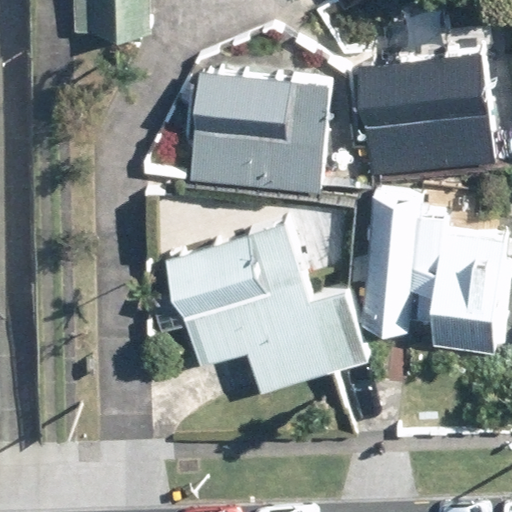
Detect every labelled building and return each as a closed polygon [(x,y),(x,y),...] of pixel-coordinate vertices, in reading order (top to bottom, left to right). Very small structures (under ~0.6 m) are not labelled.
[(66,0),(65,22),(123,25),(124,0),(66,0)] [(487,44),(365,58),(378,164),(500,150),(487,44)] [(324,183),(333,69),(198,59),(190,174),(324,183)] [(415,306),(438,307),(436,343),(509,347),(511,288),(511,224),(483,223),(485,187),(378,181),(370,315),(414,317),(415,306)] [(290,212),(167,252),(200,356),(254,339),(267,381),(375,346),(352,276),(315,288),(290,212)]
